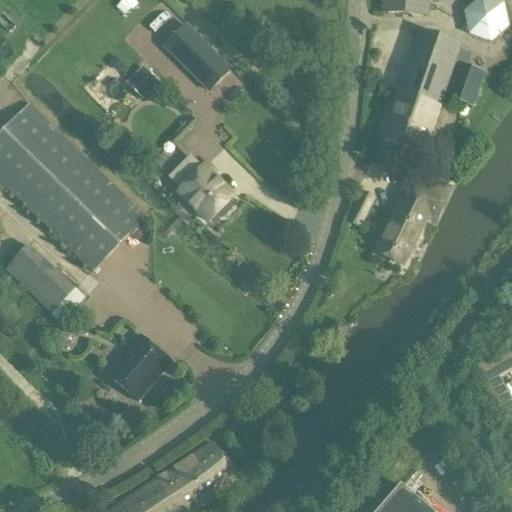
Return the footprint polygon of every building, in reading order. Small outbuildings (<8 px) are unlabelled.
[(429,0),(383,0),(383,13),(428,17),(429,0)] [(491,44),(509,28),(504,4),(490,0),(478,0),(464,13),(469,36),(491,44)] [(165,48),(210,93),(231,72),(185,27),(165,48)] [(472,108),(484,73),(467,67),(471,56),(459,52),(462,45),(421,31),(384,140),(425,154),(456,64),(461,65),(449,100),(472,108)] [(111,64),(119,72),(124,67),(116,59),(111,64)] [(128,85),(138,95),(153,79),(144,69),(128,85)] [(0,181),(93,272),(145,218),(30,106),(0,136),(0,181)] [(203,167),(202,168),(190,156),(168,178),(180,190),(179,192),(208,221),(233,196),(203,167)] [(434,203),(441,188),(415,180),(407,196),(409,196),(405,204),(404,204),(379,252),(402,264),(426,216),(435,221),(441,207),(434,203)] [(52,314),(74,291),(28,247),(6,270),(52,314)] [(139,403),(172,362),(141,337),(108,378),(139,403)] [(195,511),(219,496),(240,478),(210,444),(193,458),(175,469),(111,511),(195,511)] [(429,511),(401,487),(378,511),(429,511)]
